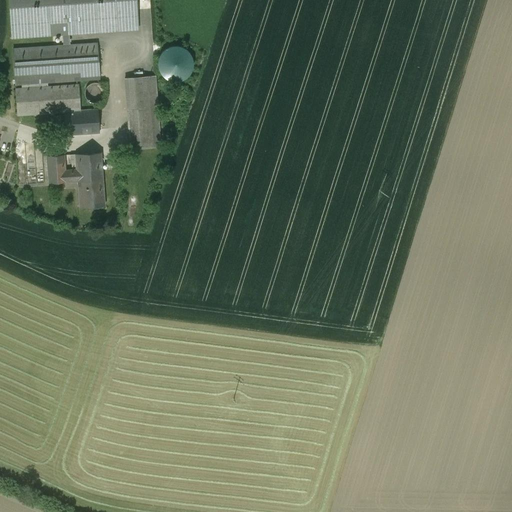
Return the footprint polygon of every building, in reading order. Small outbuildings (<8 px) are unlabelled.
[(134,0),(12,0),(15,34),(136,25),(134,0)] [(97,43),(13,49),(15,84),(22,83),(22,88),(47,86),(47,82),(99,78),(97,43)] [(158,60),(158,66),(159,71),(162,76),(166,79),(172,81),(177,81),(182,80),(187,77),(190,73),(192,68),(193,62),(191,57),(188,52),(184,49),(179,47),(173,46),(168,48),(163,51),(160,55),(158,60)] [(155,76),(125,78),(127,108),(147,106),(151,147),(160,146),(155,76)] [(95,82),(92,82),(90,83),(88,84),(88,85),(86,86),(86,87),(85,89),(85,90),(84,91),(84,93),(84,94),(85,96),(85,97),(86,98),(87,100),(89,101),(90,102),(91,102),(93,103),(95,103),(98,102),(99,102),(100,101),(102,100),(103,99),(104,98),(104,96),(105,95),(105,94),(105,92),(105,91),(105,90),(104,89),(103,87),(102,85),(101,84),(99,83),(97,82),(95,82)] [(22,88),(16,88),(17,115),(64,112),(64,111),(80,110),(78,84),(47,86),(22,88)] [(147,106),(127,108),(130,149),(151,147),(147,106)] [(80,110),(64,111),(64,112),(66,135),(99,132),(98,109),(80,110)] [(101,152),(70,154),(70,162),(71,162),(72,170),(64,171),(63,155),(47,156),(49,182),(78,180),(77,176),(102,174),(101,152)] [(102,174),(77,176),(78,180),(79,207),(104,205),(102,174)]
